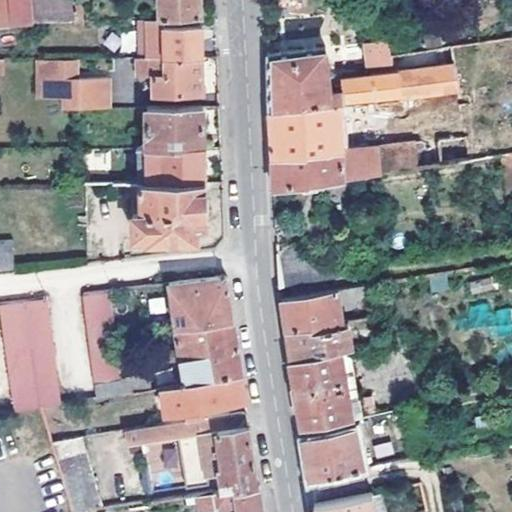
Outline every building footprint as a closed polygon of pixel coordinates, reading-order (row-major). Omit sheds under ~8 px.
[(0,0),(0,23),(10,23),(8,0),(0,0)] [(8,0),(10,23),(77,20),(74,0),(73,0),(8,0)] [(199,0),(160,0),(161,16),(164,15),(200,13),(199,0)] [(161,16),(134,17),(135,55),(165,55),(164,25),(164,15),(161,16)] [(165,55),(201,54),(200,25),(164,25),(165,55)] [(404,60),(402,51),(390,53),(386,39),(366,41),(369,65),(404,60)] [(270,109),(341,98),(340,87),(329,88),(326,43),(269,52),(269,81),(270,109)] [(201,54),(165,55),(138,55),(139,71),(152,71),(153,92),(201,91),(201,54)] [(64,76),(76,76),(76,60),(61,60),(60,76),(36,75),(36,91),(64,92),(64,76)] [(341,98),(341,112),(344,112),(346,110),(348,109),(350,108),(351,106),(351,102),(351,101),(460,88),(456,65),(340,72),(340,87),(341,98)] [(64,92),(64,106),(107,106),(107,76),(76,76),(64,76),(64,92)] [(272,156),(343,146),(341,112),(341,98),(270,109),(271,127),(272,156)] [(149,146),(204,145),(202,105),(146,106),(147,146),(149,146)] [(379,143),(384,172),(469,156),(466,134),(379,143)] [(384,172),(379,143),(343,146),(272,156),(273,170),(273,185),(384,172)] [(204,145),(149,146),(149,181),(204,180),(204,162),(204,145)] [(204,180),(149,181),(130,181),(130,210),(132,210),(133,235),(148,235),(148,239),(196,237),(196,225),(205,225),(205,206),(204,180)] [(0,238),(0,270),(14,269),(13,239),(0,238)] [(298,246),(277,250),(279,285),(323,277),(320,259),(301,262),(298,246)] [(174,326),(233,319),(228,274),(169,281),(174,326)] [(446,290),(446,274),(430,274),(430,290),(446,290)] [(362,283),(336,287),(339,298),(366,295),(362,283)] [(339,298),(336,287),(280,295),(283,311),(285,327),(345,320),(345,318),(339,298)] [(94,382),(119,379),(113,336),(107,289),(81,292),(94,382)] [(41,404),(50,403),(60,402),(45,296),(25,299),(0,301),(0,316),(14,409),(41,404)] [(511,335),(511,324),(510,307),(489,310),(488,302),(460,305),(463,330),(488,327),(489,338),(511,335)] [(182,383),(242,374),(238,349),(234,320),(233,319),(174,326),(175,328),(182,383)] [(345,320),(285,327),(288,343),(290,354),(339,348),(352,346),(345,320)] [(339,348),(290,354),(296,392),(301,426),(350,418),(339,348)] [(190,418),(202,416),(201,407),(244,400),(246,400),(244,389),(242,374),(182,383),(161,387),(165,411),(189,407),(190,418)] [(119,379),(94,382),(96,396),(121,393),(119,379)] [(50,403),(41,404),(48,431),(57,428),(50,403)] [(202,416),(190,418),(124,428),(128,455),(147,452),(145,442),(179,437),(186,482),(208,479),(207,471),(220,469),(221,477),(235,474),(237,487),(258,484),(252,447),(246,409),(202,416)] [(355,427),(304,438),(306,452),(310,477),(363,465),(355,427)] [(50,439),(73,509),(101,505),(80,434),(50,439)] [(149,471),(139,472),(142,490),(151,489),(149,471)] [(235,474),(221,477),(223,489),(236,487),(237,487),(235,474)] [(223,489),(210,491),(213,510),(238,504),(239,511),(265,511),(262,496),(260,484),(258,484),(237,487),(236,487),(223,489)] [(373,511),(370,492),(313,504),(314,511),(373,511)]
